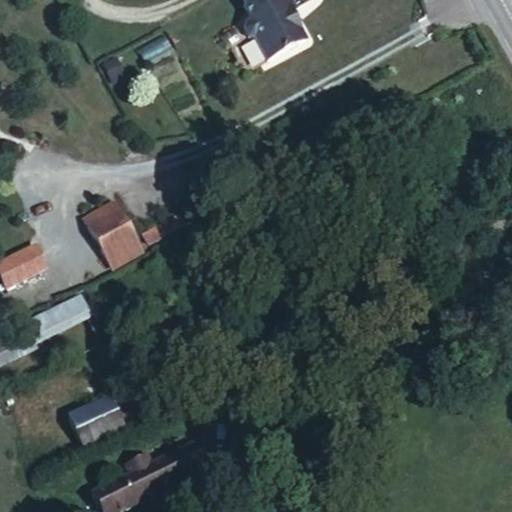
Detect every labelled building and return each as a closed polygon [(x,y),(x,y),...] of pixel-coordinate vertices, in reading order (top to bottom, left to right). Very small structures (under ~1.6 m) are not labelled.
[(287,0),(245,19),(252,35),(246,38),(243,44),(247,52),(253,55),(263,77),(306,58),(298,40),(295,39),(291,30),(298,26),(287,0)] [(70,57),(58,62),(66,79),(78,74),(70,57)] [(115,209),(84,224),(104,266),(136,251),(115,209)] [(0,286),(4,295),(48,274),(35,247),(0,263),(0,286)] [(140,260),(136,251),(104,266),(109,275),(140,260)] [(43,326),(0,345),(0,365),(50,342),(43,326)] [(109,405),(67,423),(78,451),(121,434),(109,405)] [(129,511),(200,477),(190,456),(140,480),(136,472),(124,478),(128,486),(90,505),(93,511),(129,511)] [(145,467),(136,472),(140,480),(149,476),(145,467)] [(219,482),(202,486),(208,511),(225,507),(219,482)]
